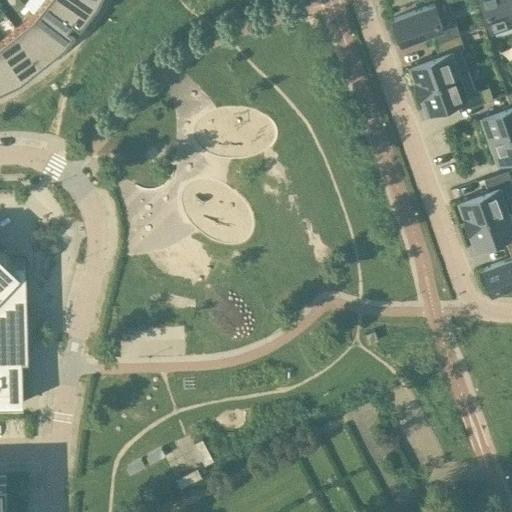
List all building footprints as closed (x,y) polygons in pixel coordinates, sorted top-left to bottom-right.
[(42,0),(33,12),(63,42),(80,21),(54,0),(42,0)] [(97,0),(54,0),(80,21),(97,0)] [(511,19),(504,0),(482,0),(491,26),(511,19)] [(431,30),(435,41),(459,33),(455,20),(442,25),(434,3),(394,17),(403,40),(431,30)] [(16,26),(42,59),(63,42),(33,12),(16,26)] [(0,43),(20,76),(42,59),(16,26),(0,38),(0,43)] [(419,86),(468,68),(460,47),(464,45),(459,33),(435,41),(439,53),(411,63),(419,86)] [(0,85),(20,76),(0,43),(0,85)] [(468,68),(419,86),(427,108),(455,98),(459,109),(484,100),(479,88),(476,89),(468,68)] [(482,114),(490,136),(511,128),(511,90),(506,92),(511,104),(482,114)] [(511,128),(490,136),(498,159),(511,153),(511,128)] [(460,199),(468,221),(511,205),(504,183),(511,180),(511,178),(508,168),(484,177),(488,188),(460,199)] [(511,205),(468,221),(476,243),(504,233),(508,244),(511,242),(511,205)] [(511,242),(508,244),(511,255),(511,256),(484,266),(492,290),(511,282),(511,242)] [(0,248),(0,402),(23,402),(22,357),(28,356),(27,308),(25,259),(11,259),(0,248)] [(378,339),(374,329),(364,333),(368,343),(378,339)] [(511,394),(500,399),(511,431),(511,386),(509,387),(511,394)] [(213,459),(202,437),(193,442),(204,463),(213,459)] [(150,462),(166,454),(162,447),(146,455),(150,462)] [(130,473),(146,464),(142,457),(126,466),(130,473)] [(180,486),(202,475),(197,467),(176,477),(180,486)]
